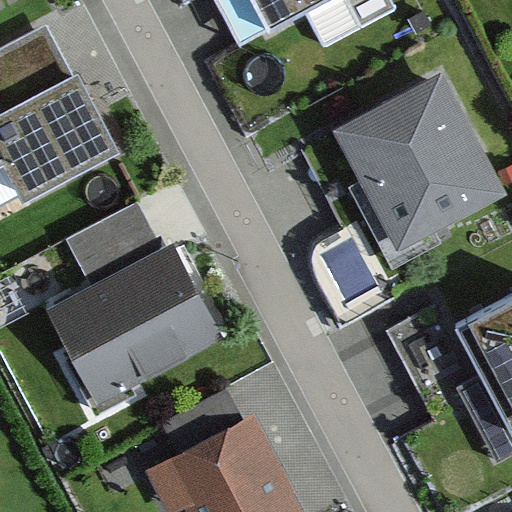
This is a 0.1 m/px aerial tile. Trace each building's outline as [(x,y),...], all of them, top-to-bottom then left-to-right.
[(257,0),(269,23),(311,0),(257,0)] [(439,70),(341,121),(399,232),(497,181),(439,70)] [(63,82),(0,113),(0,180),(7,193),(97,147),(63,82)] [(139,198),(68,238),(86,269),(157,229),(139,198)] [(157,252),(39,314),(84,399),(202,337),(157,252)] [(511,304),(468,327),(511,412),(511,304)] [(281,511),(235,422),(155,462),(180,511),(281,511)]
